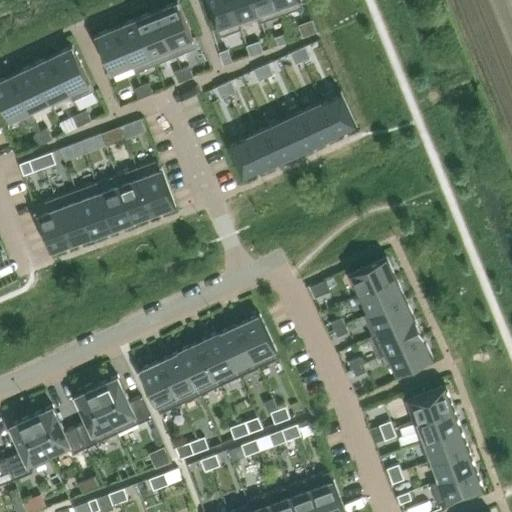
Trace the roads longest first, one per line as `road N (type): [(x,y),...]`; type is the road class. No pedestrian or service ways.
road 1 (residential): [(245,274),(278,267),(345,401),(383,511)]
road 2 (residential): [(0,387),(245,274)]
road 3 (residential): [(170,96),(245,274)]
